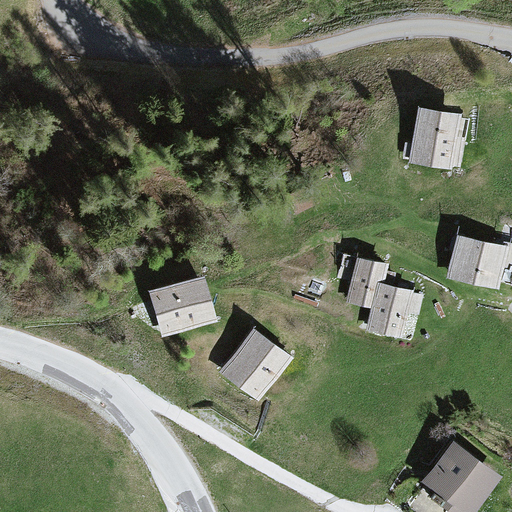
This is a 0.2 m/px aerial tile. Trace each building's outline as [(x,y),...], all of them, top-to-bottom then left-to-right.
[(457,108),(412,102),(404,163),(448,169),(457,108)] [(501,244),(451,233),(442,276),(491,287),(501,244)] [(382,263),(351,257),(343,304),(368,308),(363,334),(412,343),(421,292),(379,285),(382,263)] [(195,272),(141,289),(157,339),(211,322),(195,272)] [(285,354),(244,328),(214,374),(256,401),(285,354)] [(464,511),(490,472),(441,441),(414,483),(460,511),(464,511)]
